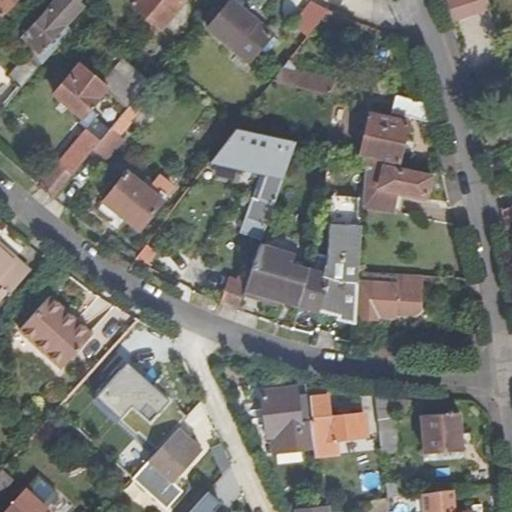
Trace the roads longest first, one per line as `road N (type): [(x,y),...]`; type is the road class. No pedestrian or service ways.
road 1 (residential): [(507,376),(463,144),(426,27)]
road 2 (residential): [(186,318),(307,362),(402,378),(507,376)]
road 3 (residential): [(0,186),(71,251),(186,318)]
road 4 (residential): [(269,511),(186,318)]
